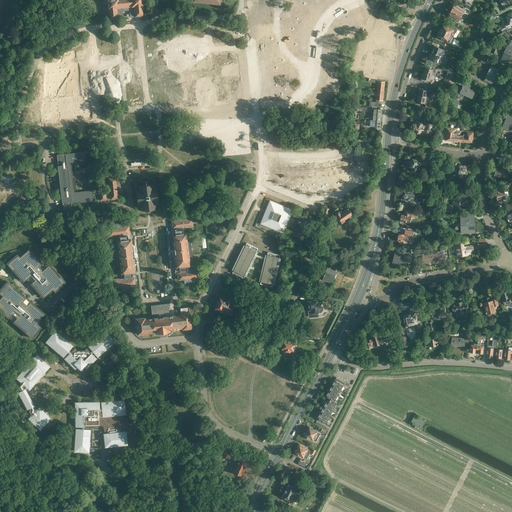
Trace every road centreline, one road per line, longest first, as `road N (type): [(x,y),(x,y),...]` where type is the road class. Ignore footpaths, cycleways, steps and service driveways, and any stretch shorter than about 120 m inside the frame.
road 1 (unknown): [(259,184),(265,171),(258,43),(242,16),(76,31),(53,44),(32,68),(14,114),(13,146)]
road 2 (track): [(511,379),(365,378),(326,455),(336,482),(322,511)]
road 3 (unclassified): [(136,344),(20,211),(13,146)]
road 4 (unknown): [(118,27),(126,111),(148,107),(139,25)]
road 5 (unclassified): [(198,338),(199,310),(259,184)]
road 6 (primary): [(359,295),(377,237),(387,136)]
road 7 (unclassified): [(278,456),(211,419),(198,338)]
road 8 (track): [(264,343),(300,290),(319,203)]
road 9 (unclassified): [(511,368),(361,366)]
road 10 (residential): [(369,298),(383,299),(409,281),(509,261)]
road 11 (residential): [(394,138),(413,56),(439,0)]
road 12 (unknown): [(148,107),(159,109),(161,165),(126,169),(118,136)]
road 13 (primary): [(387,136),(423,12)]
